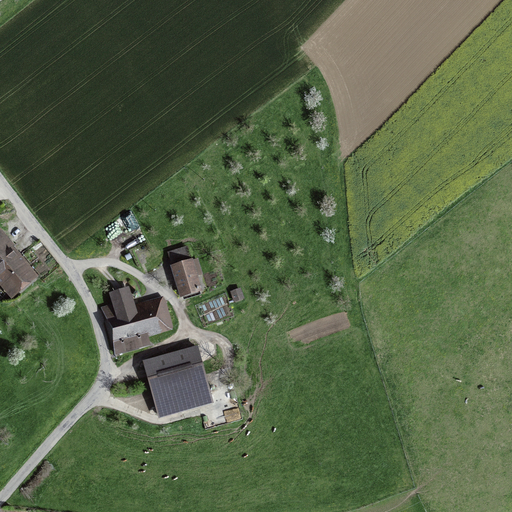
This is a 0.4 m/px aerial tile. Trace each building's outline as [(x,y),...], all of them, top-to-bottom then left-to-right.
[(31,276),(0,234),(0,272),(12,289),(31,276)] [(192,264),(188,251),(171,256),(184,297),(201,292),(196,278),(203,276),(198,262),(192,264)] [(134,309),(129,289),(115,292),(118,304),(104,308),(115,352),(150,343),(147,331),(172,325),(167,304),(141,310),(140,307),(134,309)] [(243,303),(238,291),(227,295),(232,307),(243,303)] [(159,415),(180,410),(179,406),(210,398),(198,348),(145,361),(159,415)]
